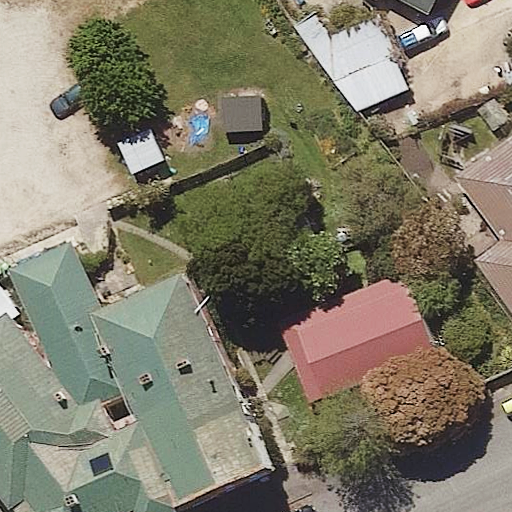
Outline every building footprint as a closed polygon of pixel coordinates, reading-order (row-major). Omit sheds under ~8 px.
[(380,19),(321,48),(354,113),(413,83),(380,19)] [(266,96),(223,96),(222,137),(266,137),(266,96)] [(204,104),(161,104),(160,153),(204,153),(204,104)] [(511,124),(505,115),(439,156),(475,224),(466,232),(498,291),(511,283),(511,124)] [(0,511),(135,511),(240,466),(152,265),(73,299),(41,226),(0,244),(0,511)] [(247,317),(279,397),(417,341),(385,261),(247,317)]
